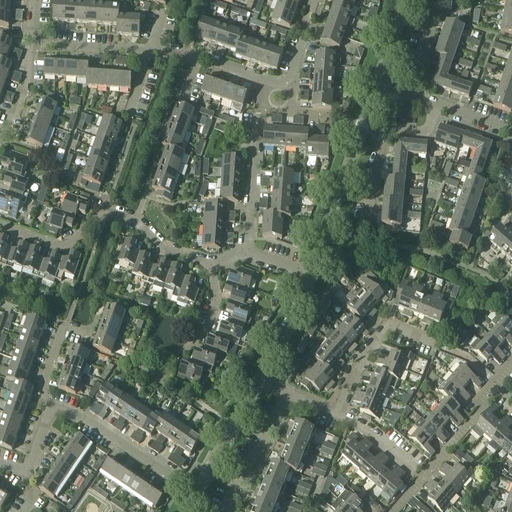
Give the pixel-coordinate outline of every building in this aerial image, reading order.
[(450,13),(452,1),(446,0),(432,0),(431,9),(450,13)] [(293,18),(297,8),(279,1),(275,12),(293,18)] [(350,17),(354,7),(335,1),(332,11),(350,17)] [(63,22),(65,3),(54,2),(52,21),(63,22)] [(74,23),(76,4),(65,3),(63,22),(74,23)] [(85,24),(86,5),(76,4),(74,23),(85,24)] [(0,15),(9,17),(10,6),(0,5),(0,15)] [(95,25),(97,5),(86,5),(85,24),(95,25)] [(107,25),(108,6),(97,5),(95,25),(107,25)] [(257,22),(262,7),(257,5),(252,20),(257,22)] [(119,17),(120,7),(108,6),(107,25),(117,26),(118,26),(118,17),(119,17)] [(511,23),(511,11),(504,10),(502,22),(511,23)] [(346,28),(350,17),(332,11),(328,22),(346,28)] [(290,29),(293,18),(275,12),(272,23),(290,29)] [(0,26),(8,27),(9,17),(0,15),(0,26)] [(127,36),(129,17),(119,17),(118,17),(118,26),(117,26),(116,36),(127,36)] [(139,37),(140,18),(129,17),(127,36),(139,37)] [(206,42),(212,24),(201,20),(195,38),(206,42)] [(343,38),(346,28),(328,22),(325,32),(343,38)] [(460,39),(464,28),(446,22),(442,33),(460,39)] [(511,35),(511,23),(502,22),(500,33),(511,35)] [(216,45),(223,27),(212,24),(206,42),(216,45)] [(226,49),(233,31),(223,27),(216,45),(226,49)] [(237,52),(241,39),(242,39),(243,34),(233,31),(226,49),(236,52),(237,52)] [(339,49),(343,38),(325,32),(321,42),(339,49)] [(456,50),(460,39),(442,33),(439,44),(456,50)] [(0,50),(8,53),(12,42),(0,38),(0,50)] [(251,42),(242,39),(241,39),(237,52),(236,52),(235,57),(245,60),(251,42)] [(255,64),(262,46),(251,42),(245,60),(255,64)] [(452,61),(456,50),(439,44),(435,55),(441,57),(452,61)] [(265,68),(272,49),(262,46),(255,64),(265,68)] [(277,71),(283,53),(272,49),(265,68),(277,71)] [(334,66),(335,55),(315,54),(315,65),(334,66)] [(446,79),(452,61),(441,57),(435,75),(446,79)] [(54,78),(56,61),(45,60),(44,77),(54,78)] [(0,73),(7,76),(11,65),(4,63),(0,61),(0,73)] [(65,79),(67,61),(56,61),(54,78),(65,79)] [(76,79),(77,62),(67,61),(65,79),(76,79)] [(86,80),(88,70),(89,63),(77,62),(76,79),(86,80)] [(333,77),(334,66),(315,65),(314,76),(333,77)] [(97,88),(98,71),(88,70),(86,80),(86,87),(97,88)] [(108,89),(109,72),(98,71),(97,88),(108,89)] [(119,90),(120,73),(109,72),(108,89),(119,90)] [(130,90),(131,73),(120,73),(119,90),(130,90)] [(511,89),(511,77),(504,74),(501,85),(511,89)] [(454,81),(446,79),(435,75),(431,86),(450,93),(454,81)] [(333,88),(333,77),(314,76),(313,87),(333,88)] [(212,97),(217,81),(206,77),(201,93),(212,97)] [(222,101),(227,84),(217,81),(212,97),(222,101)] [(465,85),(460,83),(454,81),(450,93),(468,99),(472,88),(465,85)] [(232,104),(238,88),(227,84),(222,101),(232,104)] [(511,101),(511,89),(501,85),(497,96),(511,101)] [(332,99),(333,88),(313,87),(313,98),(332,99)] [(243,108),(248,92),(238,88),(232,104),(243,108)] [(510,113),(511,108),(511,101),(497,96),(493,107),(510,113)] [(331,110),(332,99),(313,98),(312,109),(331,110)] [(53,117),(57,106),(41,101),(37,111),(53,117)] [(190,123),(194,112),(176,106),(172,117),(190,123)] [(50,127),(53,117),(37,111),(34,121),(50,127)] [(187,133),(190,123),(172,117),(169,127),(187,133)] [(118,136),(122,125),(104,119),(100,130),(118,136)] [(46,137),(50,127),(34,121),(30,132),(46,137)] [(224,135),(226,129),(216,125),(214,131),(224,135)] [(183,144),(187,133),(169,127),(165,137),(183,144)] [(446,149),(452,131),(441,127),(434,145),(446,149)] [(274,148),(276,129),(265,128),(263,148),(274,148)] [(285,149),(287,130),(276,129),(274,148),(285,149)] [(114,146),(118,136),(100,130),(97,140),(114,146)] [(296,150),(298,131),(287,130),(285,149),(296,150)] [(307,151),(308,139),(309,132),(298,131),(296,150),(306,151),(307,151)] [(457,153),(459,146),(463,135),(452,131),(446,149),(457,153)] [(43,148),(46,137),(30,132),(26,143),(43,148)] [(477,152),(481,141),(463,135),(459,146),(477,152)] [(180,154),(180,153),(183,144),(165,137),(161,148),(166,149),(180,154)] [(317,159),(319,140),(308,139),(307,151),(306,151),(306,158),(317,159)] [(111,156),(114,146),(97,140),(93,150),(111,156)] [(328,160),(330,140),(319,140),(317,159),(328,160)] [(485,164),(492,145),(481,141),(477,152),(474,160),(485,164)] [(407,155),(408,143),(397,142),(395,161),(407,162),(407,155)] [(427,156),(428,145),(408,143),(407,155),(427,156)] [(181,165),(184,155),(180,153),(180,154),(166,149),(162,159),(181,165)] [(23,173),(28,157),(7,150),(1,166),(9,169),(7,175),(24,181),(25,180),(27,175),(23,173)] [(108,166),(111,156),(93,150),(90,160),(108,166)] [(58,153),(55,161),(62,163),(64,155),(58,153)] [(239,171),(240,159),(223,158),(222,169),(239,171)] [(87,159),(85,163),(88,164),(86,171),(104,177),(108,166),(90,160),(87,159)] [(177,176),(181,165),(162,159),(159,169),(177,176)] [(479,182),(479,181),(485,164),(474,160),(472,165),(467,163),(465,169),(471,171),(468,178),(479,182)] [(418,175),(419,169),(406,168),(407,162),(395,161),(393,180),(405,182),(406,174),(418,175)] [(451,172),(453,166),(447,163),(445,170),(451,172)] [(174,186),(177,176),(159,169),(155,179),(174,186)] [(239,182),(239,171),(222,169),(222,180),(239,182)] [(449,178),(451,172),(445,170),(443,176),(449,178)] [(79,175),(76,185),(84,188),(86,182),(100,187),(104,177),(86,171),(84,177),(79,175)] [(293,185),(294,174),(275,173),(274,184),(293,185)] [(25,192),(29,182),(25,180),(24,181),(7,175),(3,185),(11,188),(9,194),(26,200),(29,193),(25,192)] [(482,195),(486,184),(486,183),(479,181),(479,182),(468,178),(464,189),(482,195)] [(170,196),(174,186),(155,179),(152,190),(158,192),(156,198),(170,203),(172,197),(170,196)] [(404,193),(405,182),(393,180),(386,179),(385,191),(404,193)] [(238,192),(239,182),(222,180),(221,191),(238,192)] [(292,196),(293,185),(274,184),(273,195),(292,196)] [(478,206),(482,195),(464,189),(460,200),(478,206)] [(237,203),(238,192),(221,191),(220,202),(237,203)] [(403,204),(404,193),(385,191),(384,203),(403,204)] [(15,220),(21,204),(24,205),(26,200),(9,194),(7,199),(0,196),(0,212),(7,215),(7,217),(15,220)] [(58,212),(75,218),(77,213),(85,215),(89,203),(88,202),(90,197),(81,194),(79,199),(64,194),(68,196),(64,207),(60,206),(58,212)] [(291,207),(292,196),(273,195),(272,205),(291,207)] [(474,216),(478,206),(460,200),(457,210),(474,216)] [(402,216),(403,204),(384,203),(383,214),(402,216)] [(222,218),(222,206),(205,205),(204,216),(222,218)] [(290,218),(291,207),(272,205),(271,216),(283,217),(283,218),(290,218)] [(72,229),(75,218),(58,212),(54,210),(50,221),(47,219),(42,231),(56,236),(58,230),(62,232),(64,226),(72,229)] [(470,227),(474,216),(457,210),(453,221),(470,227)] [(401,228),(402,216),(383,214),(382,226),(401,228)] [(283,228),(283,218),(283,217),(271,216),(264,215),(263,226),(283,228)] [(221,229),(222,218),(204,216),(204,227),(221,229)] [(467,237),(470,227),(453,221),(449,232),(454,234),(467,238),(467,237)] [(282,239),(283,228),(263,226),(263,238),(282,239)] [(220,239),(221,229),(204,227),(203,238),(220,239)] [(511,248),(511,237),(511,235),(511,227),(507,233),(500,227),(495,232),(491,228),(483,237),(493,246),(490,249),(497,255),(500,252),(505,256),(511,248)] [(467,251),(471,239),(467,237),(467,238),(454,234),(450,244),(467,251)] [(0,265),(6,267),(12,249),(6,248),(9,240),(0,236),(0,260),(1,261),(0,263),(0,265)] [(134,271),(140,254),(134,252),(137,244),(120,238),(120,239),(122,239),(118,252),(116,251),(113,260),(129,265),(128,269),(133,271),(134,271)] [(219,251),(220,239),(203,238),(202,249),(219,251)] [(23,269),(30,247),(20,244),(17,251),(12,249),(6,267),(11,269),(13,265),(23,269)] [(37,278),(43,261),(38,259),(41,251),(30,247),(23,269),(33,272),(31,276),(37,278)] [(74,278),(81,257),(70,253),(68,261),(62,259),(55,280),(61,282),(64,274),(74,278)] [(147,285),(153,267),(148,265),(150,257),(140,254),(134,271),(133,271),(132,275),(142,279),(141,282),(147,285)] [(55,280),(62,259),(52,255),(49,263),(43,261),(37,278),(43,280),(45,277),(55,280)] [(496,260),(488,269),(491,272),(495,268),(495,269),(500,263),(496,260)] [(163,290),(172,265),(161,261),(159,269),(153,267),(147,285),(153,287),(154,283),(164,286),(163,290)] [(178,300),(185,278),(180,276),(182,269),(172,265),(163,290),(165,287),(174,290),(172,298),(178,300)] [(256,282),(258,276),(241,269),(239,275),(231,273),(228,283),(249,291),(253,281),(256,282)] [(193,309),(199,292),(193,290),(196,282),(185,278),(178,300),(188,303),(186,307),(193,309)] [(383,297),(389,290),(379,281),(373,288),(363,279),(359,283),(365,288),(361,292),(376,305),(379,300),(383,303),(386,299),(383,297)] [(407,316),(419,288),(414,286),(412,293),(406,290),(408,283),(402,281),(396,297),(402,299),(398,308),(404,310),(402,315),(407,316)] [(245,301),(249,291),(228,283),(224,294),(232,297),(230,302),(251,309),(253,304),(245,301)] [(419,288),(407,316),(412,318),(413,314),(418,316),(426,298),(421,296),(423,289),(424,286),(421,284),(419,288)] [(376,305),(361,292),(357,297),(352,292),(349,295),(372,316),(375,312),(372,309),(376,305)] [(427,324),(439,296),(434,294),(432,301),(426,298),(418,316),(424,318),(422,323),(427,324)] [(372,316),(349,295),(345,300),(351,305),(347,309),(361,321),(365,316),(369,319),(372,316)] [(449,318),(455,302),(449,300),(447,307),(441,304),(443,297),(439,296),(427,324),(431,326),(433,322),(439,325),(443,315),(449,318)] [(248,320),(251,309),(230,302),(226,313),(234,315),(232,321),(249,327),(251,321),(248,320)] [(122,325),(126,314),(107,307),(104,318),(122,325)] [(474,314),(470,318),(475,323),(479,319),(474,314)] [(499,315),(491,323),(495,327),(511,341),(511,335),(511,334),(511,326),(502,318),(499,315)] [(42,335),(46,324),(28,318),(24,329),(42,335)] [(118,335),(122,325),(104,318),(100,328),(118,335)] [(367,334),(349,318),(342,326),(356,339),(360,335),(364,338),(367,334)] [(247,333),(249,327),(232,321),(230,326),(222,324),(219,334),(240,342),(244,332),(247,333)] [(259,323),(257,329),(264,332),(266,325),(259,323)] [(356,339),(342,326),(335,335),(353,350),(356,346),(353,344),(356,339)] [(511,341),(495,327),(488,335),(501,347),(505,342),(511,347),(511,341)] [(115,345),(118,335),(100,328),(96,338),(115,345)] [(39,345),(42,335),(24,329),(20,339),(39,345)] [(331,332),(324,340),(327,343),(342,355),(346,351),(349,354),(353,350),(335,335),(331,332)] [(226,355),(230,345),(238,348),(240,342),(219,334),(217,340),(209,337),(205,347),(223,354),(226,355)] [(497,351),(501,347),(488,335),(481,343),(502,362),(505,358),(497,351)] [(111,355),(115,345),(96,338),(93,349),(111,355)] [(35,356),(39,345),(20,339),(17,349),(35,356)] [(502,362),(481,343),(477,340),(470,348),(487,363),(491,359),(499,365),(502,362)] [(342,355),(327,343),(320,351),(338,366),(342,362),(338,360),(342,355)] [(213,369),(217,358),(221,359),(223,354),(205,347),(203,352),(195,350),(191,361),(213,369)] [(86,365),(90,354),(71,348),(68,359),(86,365)] [(31,366),(35,356),(17,349),(13,360),(31,366)] [(338,366),(320,351),(313,359),(319,364),(328,371),(332,367),(335,370),(338,366)] [(404,371),(408,361),(412,362),(414,357),(403,352),(401,358),(391,354),(389,360),(380,356),(378,361),(404,371)] [(293,375),(300,362),(294,358),(287,371),(293,375)] [(82,375),(86,365),(68,359),(64,369),(82,375)] [(28,376),(31,366),(13,360),(10,370),(28,376)] [(197,387),(203,371),(211,374),(213,369),(191,361),(190,365),(182,363),(176,377),(189,382),(189,384),(197,387)] [(404,371),(378,361),(376,365),(385,369),(383,374),(393,378),(398,381),(399,381),(404,371)] [(334,376),(328,371),(319,364),(312,372),(330,388),(333,384),(330,381),(334,376)] [(109,374),(114,368),(109,365),(105,371),(109,374)] [(481,385),(460,367),(453,375),(466,387),(470,383),(477,389),(481,385)] [(79,385),(82,375),(64,369),(61,379),(79,385)] [(330,388),(312,372),(308,369),(301,377),(304,379),(299,384),(309,392),(313,388),(319,393),(323,388),(327,391),(330,388)] [(24,386),(28,376),(10,370),(6,380),(15,384),(15,383),(24,386)] [(105,371),(100,378),(105,381),(109,374),(105,371)] [(398,381),(393,378),(383,374),(376,371),(374,377),(364,373),(363,378),(389,388),(394,390),(398,381)] [(462,391),(466,387),(453,375),(446,383),(466,402),(470,398),(462,391)] [(389,388),(363,378),(361,382),(370,386),(368,392),(385,398),(389,388)] [(75,396),(79,385),(61,379),(57,390),(75,396)] [(30,400),(33,389),(24,386),(15,383),(15,384),(12,394),(30,400)] [(97,383),(92,390),(97,393),(101,386),(97,383)] [(466,402),(446,383),(438,392),(445,399),(446,398),(451,403),(452,403),(455,399),(463,406),(466,402)] [(105,407),(116,391),(107,385),(96,401),(105,407)] [(92,400),(97,393),(92,390),(88,397),(92,400)] [(114,413),(125,397),(116,391),(105,407),(114,413)] [(381,408),(385,398),(368,392),(366,397),(356,393),(354,398),(381,408)] [(26,410),(30,400),(12,394),(8,404),(26,410)] [(123,419),(134,403),(125,397),(114,413),(123,419)] [(376,419),(381,408),(354,398),(353,402),(362,406),(360,412),(376,419)] [(455,414),(459,410),(452,403),(451,403),(446,398),(445,399),(439,406),(460,424),(463,421),(455,414)] [(132,426),(143,409),(134,403),(123,419),(132,426)] [(23,420),(26,410),(8,404),(5,414),(23,420)] [(460,424),(439,406),(432,414),(445,426),(449,421),(457,428),(460,424)] [(484,435),(495,422),(491,418),(498,410),(494,406),(475,428),(471,432),(480,439),(484,435)] [(98,418),(102,411),(103,410),(99,407),(94,415),(98,418)] [(142,432),(152,416),(143,409),(132,426),(142,432)] [(102,421),(107,414),(102,411),(98,418),(102,421)] [(19,431),(23,420),(5,414),(1,424),(19,431)] [(441,430),(445,426),(432,414),(425,422),(446,441),(449,437),(441,430)] [(163,438),(174,422),(165,415),(161,421),(161,422),(155,432),(163,438)] [(161,422),(161,421),(152,416),(142,432),(151,438),(155,432),(161,422)] [(492,442),(510,421),(507,418),(500,426),(495,422),(484,435),(492,442)] [(446,441),(425,422),(421,419),(414,427),(418,431),(431,442),(435,438),(443,445),(446,441)] [(116,430),(121,423),(116,421),(112,427),(116,430)] [(496,454),(500,449),(511,436),(507,432),(511,426),(511,422),(510,421),(492,442),(488,447),(496,454)] [(172,444),(183,428),(174,422),(163,438),(172,444)] [(120,433),(125,426),(121,423),(116,430),(120,433)] [(0,435),(16,441),(19,431),(1,424),(0,427),(0,435)] [(306,453),(314,432),(297,424),(294,432),(290,431),(287,438),(290,440),(288,446),(306,453)] [(181,450),(192,434),(183,428),(172,444),(181,450)] [(427,447),(431,442),(418,431),(410,439),(431,458),(435,454),(427,447)] [(134,443),(139,436),(135,433),(130,440),(134,443)] [(191,456),(202,440),(192,434),(181,450),(191,456)] [(0,447),(12,451),(16,441),(0,435),(0,447)] [(350,464),(369,443),(366,440),(358,448),(354,443),(357,439),(353,435),(345,444),(350,448),(342,457),(350,464)] [(91,445),(77,436),(70,445),(85,454),(91,445)] [(138,445),(143,439),(139,436),(134,443),(138,445)] [(508,456),(511,451),(511,436),(500,449),(508,456)] [(154,452),(158,445),(154,442),(149,449),(154,452)] [(336,447),(324,442),(322,447),(334,452),(336,447)] [(370,458),(366,454),(372,446),(369,443),(350,464),(359,471),(370,458)] [(85,454),(70,445),(64,454),(78,463),(85,454)] [(158,455),(162,448),(158,445),(154,452),(158,455)] [(297,475),(306,453),(288,446),(285,454),(281,452),(278,460),(281,462),(279,467),(279,468),(290,472),(297,475)] [(332,458),(334,452),(322,447),(319,453),(332,458)] [(78,463),(64,454),(58,463),(72,472),(78,463)] [(172,464),(176,457),(172,454),(167,461),(172,464)] [(367,478),(385,457),(381,454),(375,462),(370,458),(359,471),(367,478)] [(101,466),(106,459),(101,457),(97,463),(101,466)] [(176,467),(180,460),(176,457),(172,464),(176,467)] [(386,472),(382,468),(388,460),(385,457),(367,478),(374,486),(386,472)] [(110,479),(120,465),(111,459),(101,473),(110,479)] [(72,472),(58,463),(52,472),(66,481),(72,472)] [(97,472),(101,466),(97,463),(93,470),(97,472)] [(327,469),(315,464),(313,469),(325,474),(327,469)] [(119,486),(129,471),(120,465),(110,479),(119,486)] [(281,493),(290,472),(279,468),(279,467),(273,465),(269,473),(265,471),(262,479),(266,481),(264,486),(281,493)] [(479,479),(464,466),(460,470),(457,468),(452,473),(445,466),(442,469),(463,487),(469,479),(474,484),(479,479)] [(323,479),(325,474),(313,469),(311,474),(323,479)] [(383,493),(401,472),(398,469),(391,476),(386,472),(374,486),(383,493)] [(463,487),(442,469),(439,473),(446,479),(442,484),(455,496),(463,487)] [(128,492),(138,477),(129,471),(119,486),(128,492)] [(66,481),(52,472),(46,480),(60,490),(66,481)] [(403,487),(398,482),(405,475),(401,472),(383,493),(391,500),(403,487)] [(89,484),(94,477),(90,475),(85,481),(89,484)] [(137,498),(147,483),(138,477),(128,492),(137,498)] [(339,477),(335,482),(340,486),(344,482),(339,477)] [(60,490),(46,480),(39,490),(54,500),(60,490)] [(85,490),(89,484),(85,481),(81,488),(85,490)] [(455,496),(442,484),(438,489),(430,482),(428,485),(448,503),(455,496)] [(146,504),(156,489),(147,483),(137,498),(146,504)] [(312,488),(299,483),(297,488),(310,493),(312,488)] [(440,511),(448,503),(428,485),(424,489),(432,496),(428,501),(440,511)] [(266,511),(273,511),(281,493),(264,486),(261,494),(257,492),(254,500),(258,502),(255,507),(266,511)] [(95,487),(92,491),(93,491),(99,496),(102,491),(95,487)] [(308,498),(310,493),(297,488),(295,493),(308,498)] [(155,510),(165,496),(156,489),(146,504),(155,510)] [(357,489),(353,493),(357,497),(361,493),(357,489)] [(0,510),(1,511),(10,497),(1,490),(0,491),(0,510)] [(109,496),(102,491),(99,496),(106,500),(109,496)] [(77,502),(81,495),(77,492),(73,499),(77,502)] [(338,500),(342,504),(351,511),(358,511),(359,511),(363,507),(345,492),(338,500)] [(73,508),(77,502),(73,499),(68,506),(73,508)] [(120,504),(113,499),(110,504),(117,508),(120,504)] [(338,500),(330,508),(334,511),(351,511),(342,504),(338,500)]
